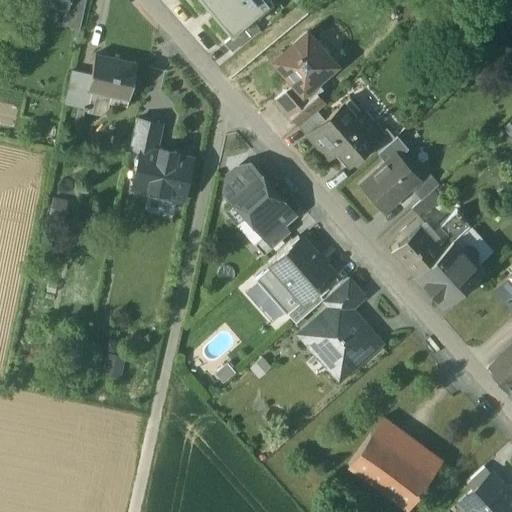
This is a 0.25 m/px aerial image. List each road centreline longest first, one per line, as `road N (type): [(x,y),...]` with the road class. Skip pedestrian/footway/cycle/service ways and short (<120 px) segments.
road 1 (residential): [(143,0),(511,415)]
road 2 (track): [(234,102),(217,132),(135,511)]
